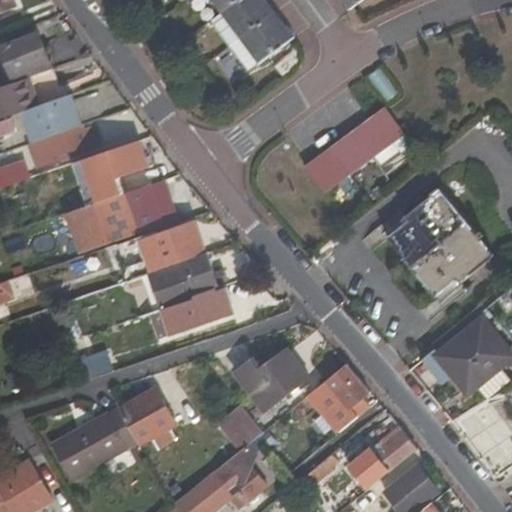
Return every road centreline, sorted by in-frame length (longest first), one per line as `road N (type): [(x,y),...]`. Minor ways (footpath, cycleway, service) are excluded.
road 1 (residential): [(511,2),(451,9),(354,55),(207,167)]
road 2 (residential): [(323,310),(0,425)]
road 3 (residential): [(489,511),(323,310)]
road 4 (residential): [(207,167),(77,0)]
road 5 (residential): [(323,310),(207,167)]
